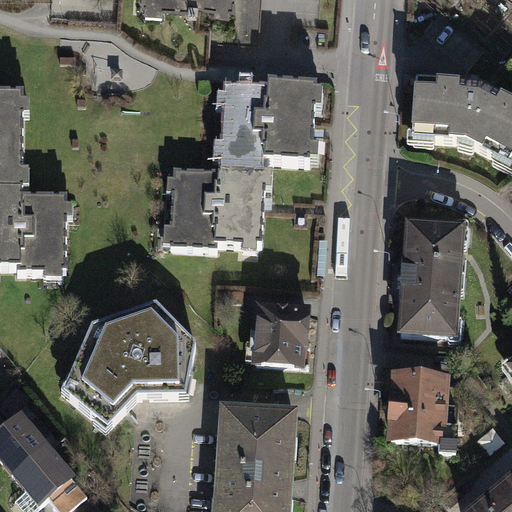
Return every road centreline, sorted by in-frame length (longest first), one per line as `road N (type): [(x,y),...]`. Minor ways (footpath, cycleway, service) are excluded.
road 1 (tertiary): [(341,511),(362,177)]
road 2 (tertiary): [(362,177),(375,0)]
road 3 (residential): [(511,232),(466,192),(362,177)]
